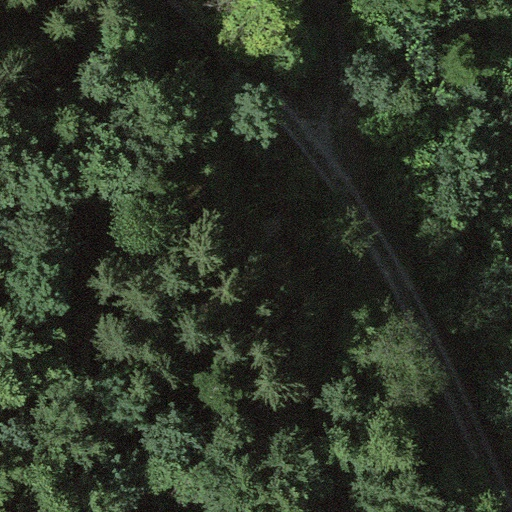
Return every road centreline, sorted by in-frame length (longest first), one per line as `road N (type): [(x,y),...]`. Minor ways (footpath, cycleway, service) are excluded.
road 1 (track): [(179,0),(352,189),(441,350),(511,509)]
road 2 (track): [(159,511),(0,285)]
road 3 (track): [(328,0),(352,189)]
